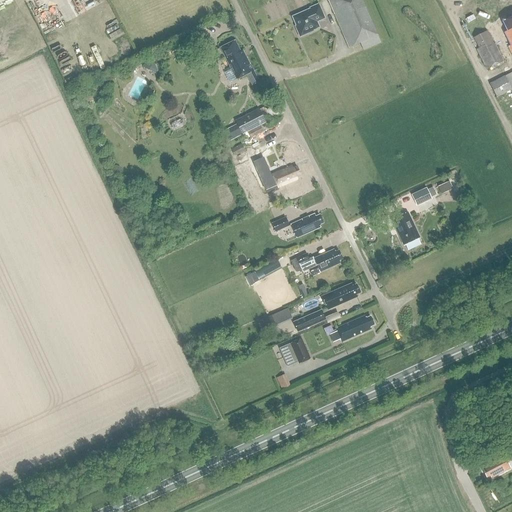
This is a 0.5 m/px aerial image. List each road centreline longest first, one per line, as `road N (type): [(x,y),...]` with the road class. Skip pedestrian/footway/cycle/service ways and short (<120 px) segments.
road 1 (unknown): [(43,511),(511,296)]
road 2 (trunk): [(109,511),(511,327)]
road 3 (residential): [(403,347),(233,0)]
road 4 (unknown): [(0,493),(167,417),(220,430)]
road 5 (track): [(511,140),(440,0)]
road 6 (unknown): [(412,342),(420,296),(511,253)]
road 7 (track): [(511,370),(448,406),(444,425),(465,476)]
road 8 (track): [(383,306),(511,249)]
